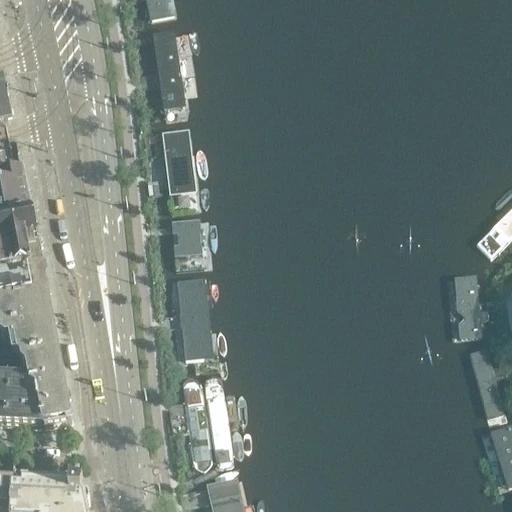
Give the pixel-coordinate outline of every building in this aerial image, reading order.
[(150,25),(176,20),(172,0),(144,0),(145,0),(150,25)] [(165,125),(187,122),(184,100),(175,38),(175,35),(153,38),(153,42),(158,73),(160,90),(165,125)] [(12,121),(3,78),(0,78),(0,123),(10,122),(12,121)] [(171,217),(198,214),(196,197),(192,156),(190,137),(163,140),(164,149),(165,161),(169,197),(171,217)] [(0,223),(31,218),(22,169),(20,169),(0,173),(0,223)] [(159,198),(157,184),(148,185),(147,185),(149,199),(159,198)] [(42,274),(32,218),(31,218),(0,223),(0,283),(42,275),(42,274)] [(511,223),(483,252),(495,264),(511,248),(511,223)] [(174,262),(202,260),(200,225),(172,226),(173,234),(174,262)] [(0,310),(47,301),(42,275),(0,283),(0,310)] [(476,281),(447,283),(453,345),(482,342),(476,281)] [(205,282),(176,285),(179,319),(184,365),(193,364),(213,362),(210,335),(208,310),(205,282)] [(52,327),(50,319),(48,304),(47,301),(0,310),(0,328),(1,337),(52,327)] [(58,358),(52,327),(1,337),(2,341),(10,346),(16,344),(19,360),(23,365),(58,358)] [(488,352),(470,357),(489,430),(508,425),(488,352)] [(71,429),(58,358),(23,365),(25,372),(28,374),(31,386),(31,390),(32,392),(38,397),(44,432),(57,432),(58,433),(59,434),(60,434),(71,429)] [(205,385),(205,387),(217,470),(218,471),(219,472),(220,472),(221,473),(222,473),(223,473),(224,473),(226,473),(227,473),(228,472),(229,472),(230,471),(230,470),(231,469),(232,468),(232,467),(228,435),(223,399),(221,384),(219,383),(218,381),(217,381),(216,380),(214,379),(211,379),(210,379),(209,380),(208,381),(207,382),(206,383),(205,384),(205,385)] [(184,389),(184,392),(185,406),(189,437),(192,461),(193,465),(194,468),(195,470),(197,473),(198,474),(203,477),(208,473),(210,470),(211,467),(211,463),(211,460),(201,390),(200,387),(198,384),(197,383),(194,382),(191,382),(188,383),(185,385),(185,386),(184,389)] [(0,430),(7,430),(9,389),(0,388),(0,430)] [(44,432),(38,397),(32,392),(31,390),(9,389),(7,430),(44,432)] [(511,428),(488,436),(505,494),(511,491),(511,428)] [(242,511),(237,483),(207,489),(207,490),(211,507),(211,511),(242,511)] [(90,511),(91,511),(90,506),(85,503),(84,497),(81,495),(67,495),(0,491),(0,511),(90,511)]
